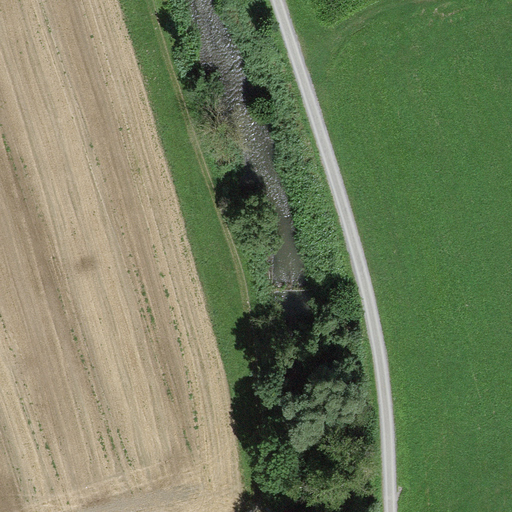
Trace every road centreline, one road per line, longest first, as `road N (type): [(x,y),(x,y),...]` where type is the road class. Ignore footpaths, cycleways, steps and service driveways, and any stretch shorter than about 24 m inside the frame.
road 1 (track): [(390,511),(384,392),(364,278),(278,0)]
road 2 (track): [(407,0),(373,10),(326,46),(310,99)]
